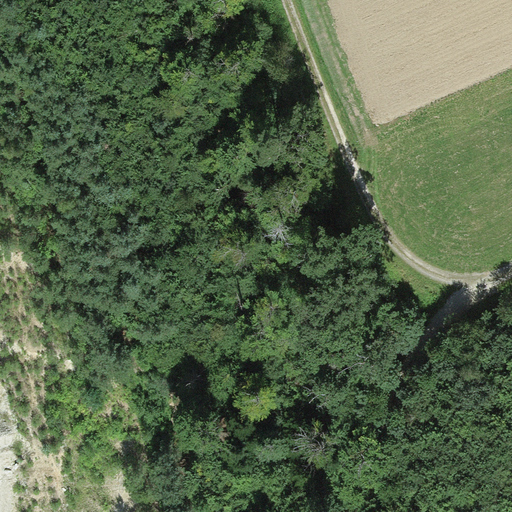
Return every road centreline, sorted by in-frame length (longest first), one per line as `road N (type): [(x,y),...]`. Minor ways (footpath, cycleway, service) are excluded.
road 1 (track): [(511,273),(458,286),(423,275),(399,254),(342,153),(282,0)]
road 2 (track): [(491,284),(446,312),(395,389),(374,511)]
